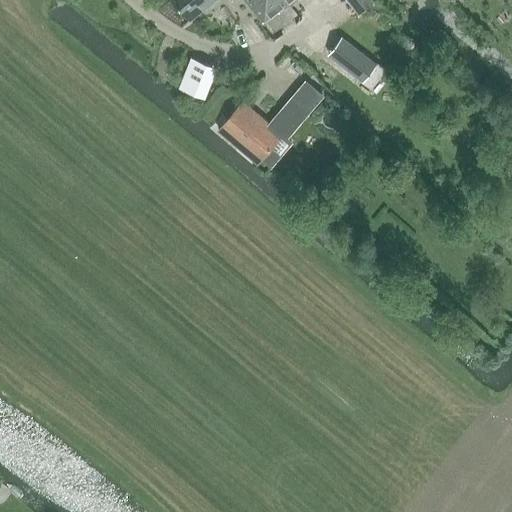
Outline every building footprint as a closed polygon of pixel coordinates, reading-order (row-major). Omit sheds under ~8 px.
[(176,0),(191,18),(213,0),(176,0)] [(246,0),(262,20),(277,9),(279,11),(292,0),(246,0)] [(377,63),(361,50),(351,64),(347,69),(351,71),(363,81),(377,63)] [(205,97),(213,78),(202,74),(207,63),(192,57),(187,68),(180,87),(195,93),(205,97)] [(270,121),(268,124),(282,135),(284,133),(304,110),(290,98),(270,121)] [(258,163),(282,135),(268,124),(242,101),(218,129),(258,163)]
